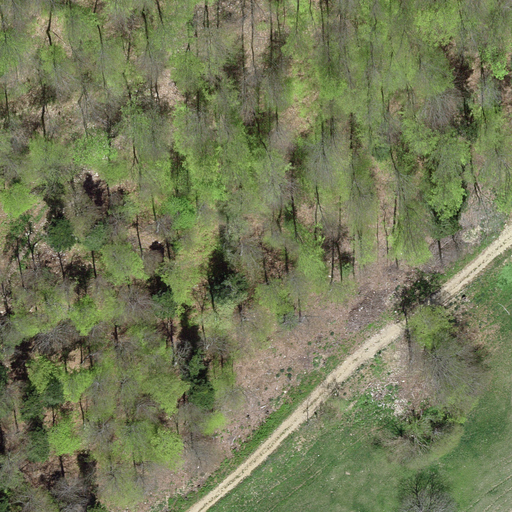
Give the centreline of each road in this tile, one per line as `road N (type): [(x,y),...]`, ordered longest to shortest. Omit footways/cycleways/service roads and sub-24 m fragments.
road 1 (track): [(194,511),(359,354),(511,243)]
road 2 (track): [(191,0),(0,288)]
road 3 (track): [(158,48),(0,112)]
